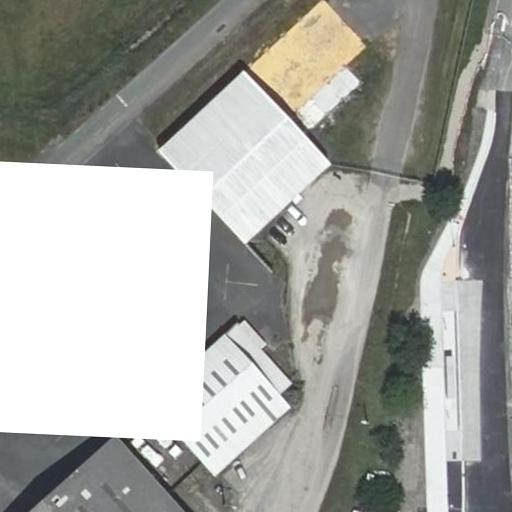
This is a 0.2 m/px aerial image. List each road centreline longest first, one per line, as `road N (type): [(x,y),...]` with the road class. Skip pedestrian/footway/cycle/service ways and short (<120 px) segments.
road 1 (secondary): [(511,60),(494,176),(491,277),(508,511)]
road 2 (unclassified): [(292,511),(329,419),(385,174)]
